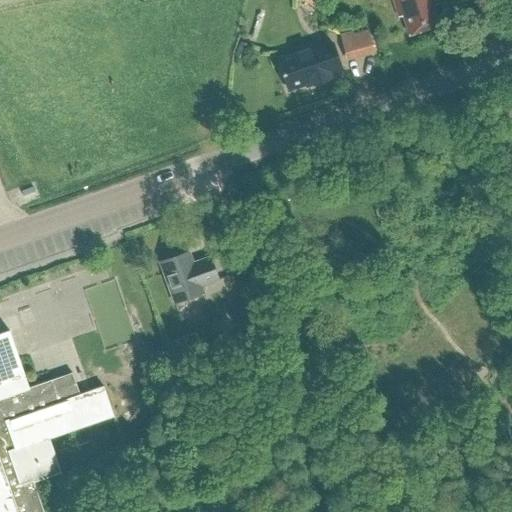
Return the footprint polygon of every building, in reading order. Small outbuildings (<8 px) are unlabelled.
[(435,0),(391,0),(398,18),(401,17),(408,36),(440,25),(433,5),(437,4),(435,0)] [(352,30),(338,34),(346,62),(374,54),(367,30),(353,34),(352,30)] [(277,59),(288,90),(306,83),(307,86),(325,80),(324,77),(342,71),(332,44),(313,50),(312,47),(277,59)] [(160,262),(175,303),(203,292),(201,286),(218,279),(210,257),(193,263),(188,251),(160,262)] [(253,330),(242,300),(229,305),(239,335),(253,330)] [(0,511),(44,511),(33,480),(60,470),(47,436),(112,414),(104,386),(79,395),(72,373),(29,388),(9,330),(0,333),(0,511)]
